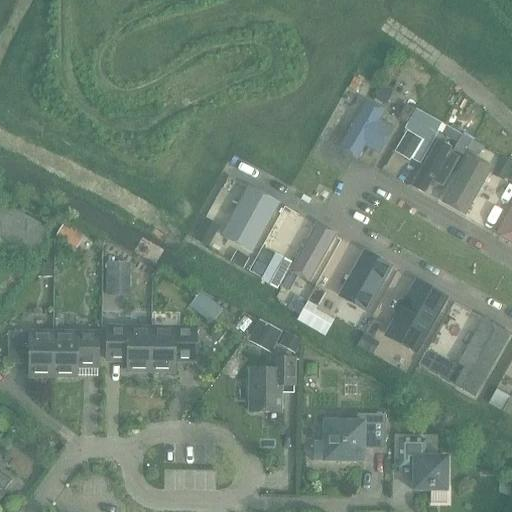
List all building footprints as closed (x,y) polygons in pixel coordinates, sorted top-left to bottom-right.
[(353,78),(348,88),(355,92),(360,82),(353,78)] [(380,87),(373,99),(384,105),(391,93),(380,87)] [(458,95),(447,113),(460,120),(470,103),(458,95)] [(378,122),(383,114),(363,103),(336,152),(355,163),(362,150),(376,158),(392,129),(378,122)] [(405,126),(414,112),(405,106),(396,121),(405,126)] [(465,152),(470,144),(462,139),(453,153),(462,158),(465,152)] [(470,144),(465,152),(477,159),(482,151),(470,144)] [(437,206),(460,161),(431,145),(408,189),(437,206)] [(467,156),(438,206),(463,220),(491,170),(467,156)] [(511,163),(502,158),(494,170),(505,176),(511,165),(511,163)] [(245,191),(217,240),(248,257),(276,208),(245,191)] [(511,248),(511,198),(492,237),(511,248)] [(1,204),(0,205),(0,254),(6,244),(34,260),(45,239),(50,230),(1,204)] [(205,218),(193,239),(207,246),(218,226),(205,218)] [(314,225),(286,274),(307,286),(334,237),(314,225)] [(60,229),(54,239),(67,247),(73,237),(60,229)] [(235,252),(230,261),(241,268),(247,258),(235,252)] [(391,270),(362,254),(335,301),(364,318),(391,270)] [(276,290),(277,288),(291,264),(275,255),(260,281),(276,290)] [(106,263),(106,296),(129,296),(129,262),(106,263)] [(0,306),(0,307),(24,274),(8,263),(0,274),(0,306)] [(51,265),(37,265),(37,277),(51,277),(51,265)] [(278,288),(287,293),(295,280),(286,274),(278,288)] [(315,287),(306,304),(296,321),(324,336),(333,320),(316,310),(325,293),(315,287)] [(441,304),(414,289),(391,329),(419,344),(441,304)] [(212,303),(205,313),(214,320),(222,311),(212,303)] [(510,333),(480,316),(457,356),(487,373),(510,333)] [(373,339),(381,323),(371,318),(363,333),(373,339)] [(257,323),(250,338),(271,349),(279,335),(280,332),(259,321),(257,323)] [(126,357),(125,373),(149,373),(149,329),(104,329),(104,361),(105,361),(105,357),(126,357)] [(172,357),(193,358),(193,362),(194,362),(194,330),(149,329),(149,373),(172,373),(172,357)] [(362,335),(356,346),(372,355),(379,342),(373,339),(363,333),(362,335)] [(28,362),(28,378),(51,378),(52,334),(7,334),(7,366),(8,366),(8,362),(28,362)] [(95,367),(96,367),(96,335),(52,334),(51,378),(75,378),(75,362),(95,363),(95,367)] [(283,337),(280,343),(295,351),(299,345),(300,342),(285,334),(283,337)] [(428,370),(437,355),(427,349),(418,364),(422,366),(413,379),(436,392),(441,383),(432,377),(434,373),(428,370)] [(248,413),(278,413),(279,386),(292,386),(292,360),(270,360),(270,371),(248,371),(248,413)] [(456,385),(464,370),(454,365),(446,380),(456,385)] [(511,416),(511,396),(510,396),(502,411),(511,416)] [(317,441),(312,441),(312,461),(322,461),(361,462),(362,444),(383,444),(383,415),(355,415),(355,422),(322,422),(322,426),(317,426),(317,439),(317,441)] [(48,439),(39,441),(42,450),(51,448),(48,439)] [(411,490),(432,491),(432,486),(445,486),(445,457),(424,457),(424,440),(397,439),(397,467),(411,467),(411,490)] [(0,501),(7,491),(7,490),(6,490),(12,482),(4,476),(8,472),(0,466),(0,501)]
